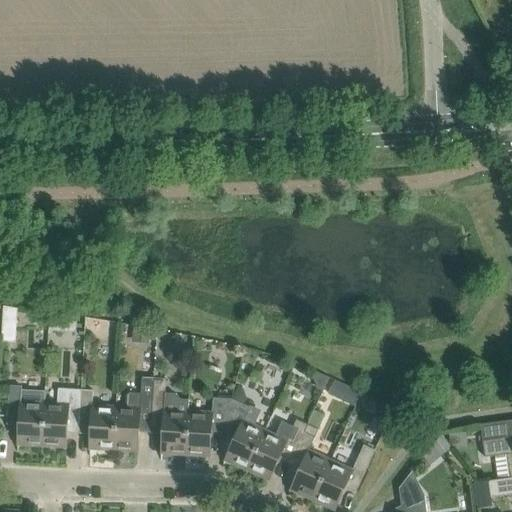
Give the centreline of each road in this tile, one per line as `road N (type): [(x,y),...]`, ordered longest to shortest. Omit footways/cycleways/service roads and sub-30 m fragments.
road 1 (secondary): [(0,141),(437,130)]
road 2 (residential): [(280,511),(210,480),(52,476)]
road 3 (unclassified): [(437,130),(429,0)]
